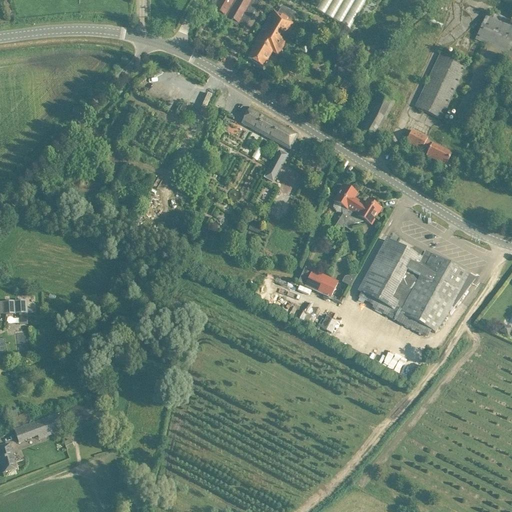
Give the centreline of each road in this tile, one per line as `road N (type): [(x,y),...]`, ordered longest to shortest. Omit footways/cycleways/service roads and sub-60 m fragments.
road 1 (tertiary): [(511,243),(476,231),(174,50)]
road 2 (unclassified): [(0,203),(153,41)]
road 3 (tertiary): [(153,41),(61,33),(0,39)]
